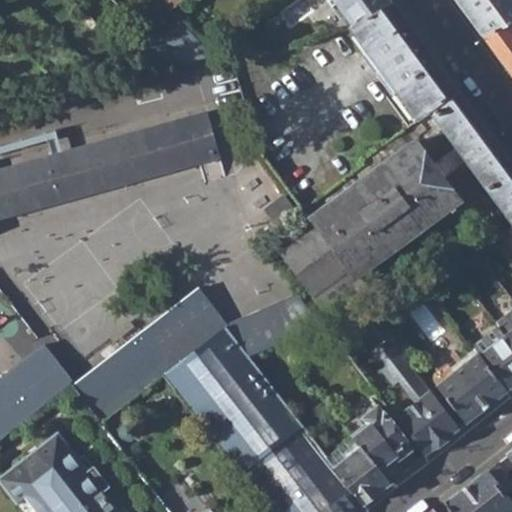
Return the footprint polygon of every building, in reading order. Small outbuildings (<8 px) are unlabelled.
[(159,0),(168,9),(180,0),(159,0)] [(358,0),(356,2),(365,15),(391,2),(389,0),(358,0)] [(511,0),(457,0),(482,34),(511,20),(511,0)] [(283,255),(328,315),(399,262),(391,252),(461,200),(444,178),(468,161),(511,222),(511,167),(495,145),(442,72),(414,34),(391,2),(365,15),(348,24),(420,121),(432,112),(455,146),(433,162),(415,138),(311,217),(319,228),(283,255)] [(511,20),(482,34),(511,75),(511,74),(511,20)] [(156,46),(175,65),(204,56),(213,55),(181,23),(156,46)] [(0,167),(0,216),(218,155),(206,110),(0,167)] [(161,375),(224,328),(196,292),(72,387),(101,423),(161,375)] [(297,294),(225,328),(248,358),(280,343),(320,324),(297,294)] [(505,337),(511,344),(511,311),(496,325),(498,328),(505,337)] [(264,507),(267,511),(352,511),(363,504),(334,468),(328,460),(248,358),(225,328),(224,328),(161,375),(264,507)] [(498,328),(484,339),(492,347),(480,357),(507,391),(511,386),(511,344),(505,337),(498,328)] [(461,428),(392,337),(370,353),(395,385),(400,381),(416,402),(396,418),(425,456),(461,428)] [(478,355),(480,357),(492,347),(484,339),(473,348),(474,350),(478,355)] [(42,348),(0,380),(0,439),(69,385),(42,348)] [(469,354),(472,359),(478,355),(474,350),(469,354)] [(480,357),(478,355),(472,359),(436,387),(466,425),(507,391),(480,357)] [(360,446),(378,471),(409,446),(380,409),(375,408),(367,415),(366,420),(369,424),(351,436),(354,440),(360,446)] [(120,511),(105,491),(88,470),(58,432),(7,472),(38,511),(120,511)] [(328,460),(334,468),(360,446),(354,440),(328,460)] [(378,471),(360,446),(334,468),(363,504),(389,484),(378,471)] [(96,464),(88,470),(105,491),(113,485),(96,464)] [(450,511),(508,511),(511,509),(511,505),(503,494),(511,486),(495,464),(444,504),(450,511)] [(38,511),(7,472),(0,477),(0,479),(25,511),(38,511)]
